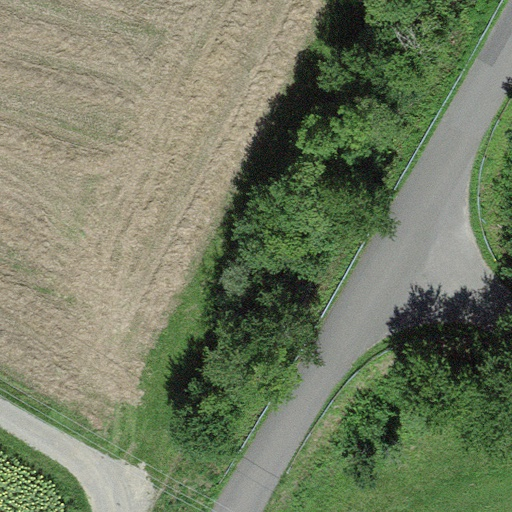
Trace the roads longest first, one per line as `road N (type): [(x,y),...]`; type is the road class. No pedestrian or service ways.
road 1 (tertiary): [(244,511),(401,266)]
road 2 (tertiary): [(401,266),(511,73)]
road 3 (track): [(0,399),(145,483),(127,511)]
road 4 (unclassified): [(511,321),(401,266)]
